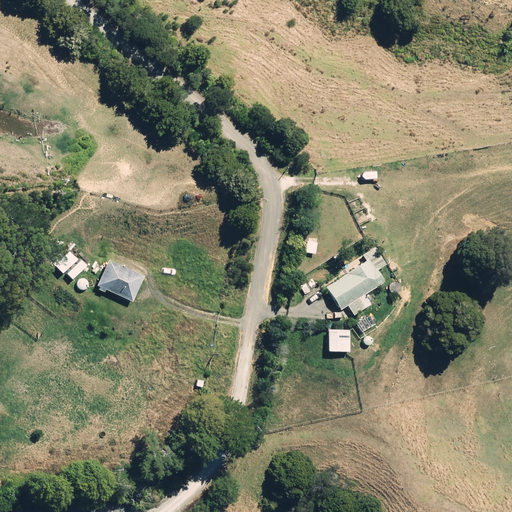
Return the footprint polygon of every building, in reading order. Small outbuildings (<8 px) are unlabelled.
[(300,255),(301,255),(314,256),(315,243),(305,242),(305,248),(301,248),(300,255)] [(371,249),(335,275),(337,279),(321,290),(337,312),(345,306),(352,316),(369,305),(363,297),(383,282),(375,271),(383,265),(371,249)] [(141,278),(108,263),(107,262),(94,289),(129,305),(141,278)] [(324,331),(324,352),(346,352),(346,331),(324,331)] [(50,487),(50,507),(71,507),(71,487),(50,487)]
